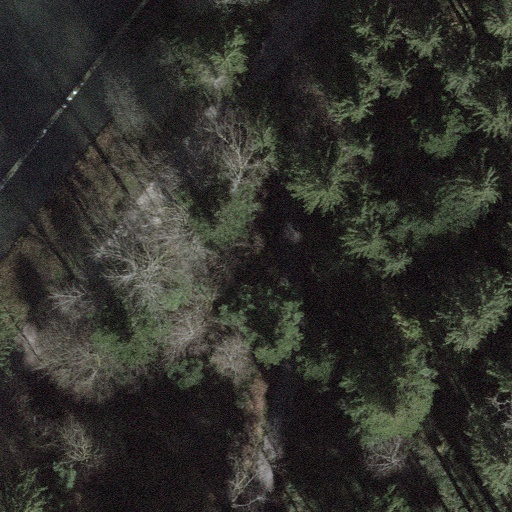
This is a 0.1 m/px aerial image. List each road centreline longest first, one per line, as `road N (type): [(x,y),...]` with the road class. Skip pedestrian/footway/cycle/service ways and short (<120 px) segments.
road 1 (track): [(249,511),(286,322),(283,125)]
road 2 (track): [(0,370),(283,125)]
road 3 (track): [(283,125),(366,0)]
